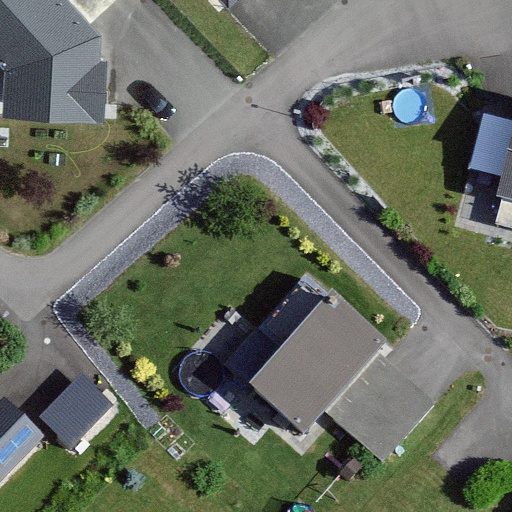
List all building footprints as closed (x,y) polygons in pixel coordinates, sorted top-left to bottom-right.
[(96,26),(70,0),(0,0),(0,48),(10,59),(6,104),(93,107),(96,26)] [(511,126),(497,195),(511,198),(511,126)] [(282,343),(244,382),(298,434),(324,407),(376,457),(430,401),(305,282),(264,325),(282,343)] [(86,367),(41,407),(71,442),(117,401),(86,367)] [(0,480),(44,435),(5,398),(0,402),(0,480)]
